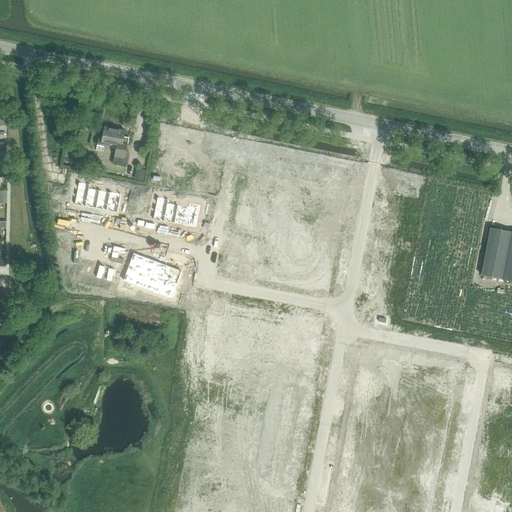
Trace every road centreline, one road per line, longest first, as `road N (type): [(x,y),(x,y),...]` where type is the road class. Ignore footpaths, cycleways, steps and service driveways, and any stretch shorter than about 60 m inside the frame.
road 1 (tertiary): [(174,82),(382,124)]
road 2 (residential): [(308,511),(343,329)]
road 3 (tertiary): [(174,82),(0,47)]
road 4 (residential): [(347,309),(204,281),(210,256)]
road 5 (residential): [(347,309),(378,142)]
road 6 (residential): [(484,356),(454,511)]
road 7 (residential): [(484,356),(343,329)]
road 8 (residential): [(71,225),(210,256)]
road 9 (tertiary): [(382,124),(511,151)]
